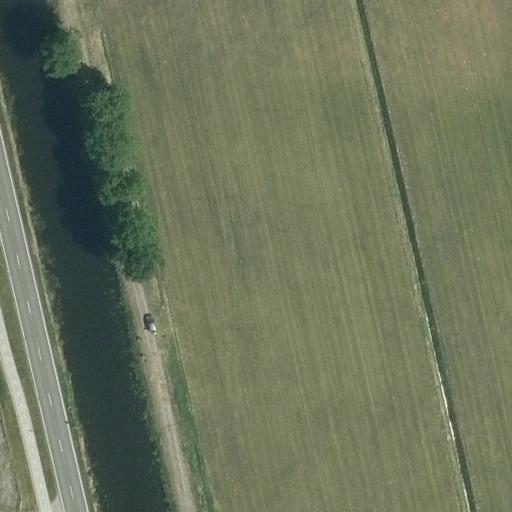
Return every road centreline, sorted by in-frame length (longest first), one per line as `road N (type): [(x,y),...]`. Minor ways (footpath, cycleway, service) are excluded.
road 1 (track): [(188,511),(69,0)]
road 2 (primary): [(75,511),(0,184)]
